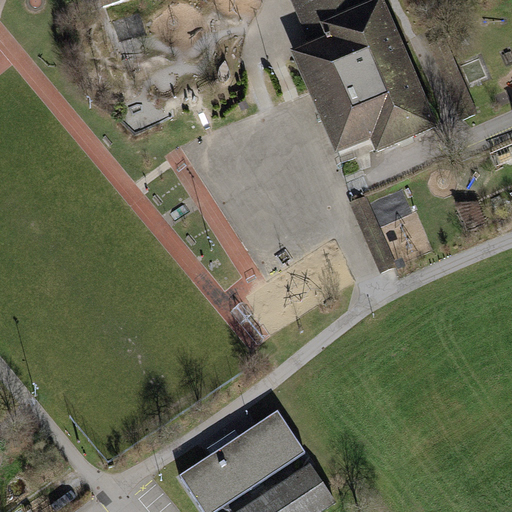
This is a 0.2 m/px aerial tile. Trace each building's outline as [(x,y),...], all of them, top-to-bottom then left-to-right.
[(134,0),(290,0),(299,21),(309,44),(291,52),(310,98),(336,158),(372,143),(377,155),(401,145),(439,129),(384,0),(97,0),(101,11),(134,0)] [(461,122),(477,115),(441,31),(426,37),(461,122)] [(367,194),(351,201),(375,254),(390,248),(367,194)] [(279,415),(181,479),(202,511),(222,511),(306,456),(279,415)] [(312,467),(244,511),(325,511),(337,504),(312,467)]
